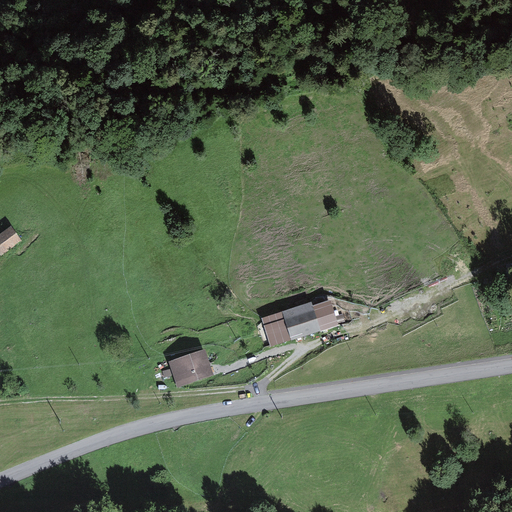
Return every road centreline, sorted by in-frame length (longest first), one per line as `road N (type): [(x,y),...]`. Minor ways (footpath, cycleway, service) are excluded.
road 1 (unclassified): [(511,364),(150,424),(0,480)]
road 2 (track): [(0,402),(258,388)]
road 3 (track): [(307,347),(511,255)]
